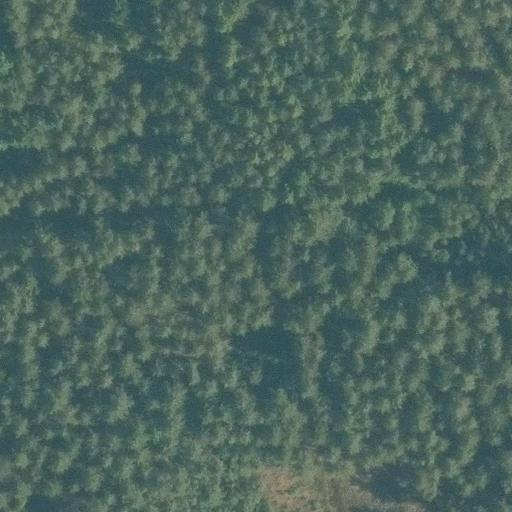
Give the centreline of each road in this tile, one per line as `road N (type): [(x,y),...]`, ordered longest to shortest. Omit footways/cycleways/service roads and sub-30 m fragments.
road 1 (track): [(0,227),(511,174)]
road 2 (track): [(268,200),(333,511)]
